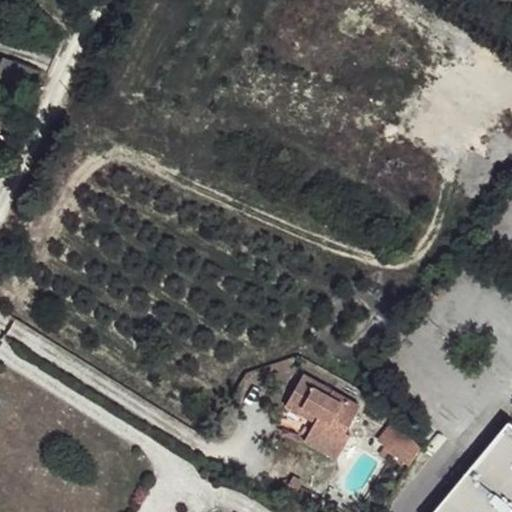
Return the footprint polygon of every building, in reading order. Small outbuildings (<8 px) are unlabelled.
[(303,374),(289,400),(317,416),(314,422),(305,440),(322,450),(326,442),(342,451),(350,436),(345,433),(360,407),(303,374)] [(285,406),(314,422),(317,416),(289,400),(285,406)] [(379,455),(390,462),(395,454),(410,466),(422,447),(395,420),(382,437),(385,447),(379,455)] [(511,511),(511,422),(511,421),(434,511),(511,511)] [(322,450),(337,458),(342,451),(326,442),(322,450)]
